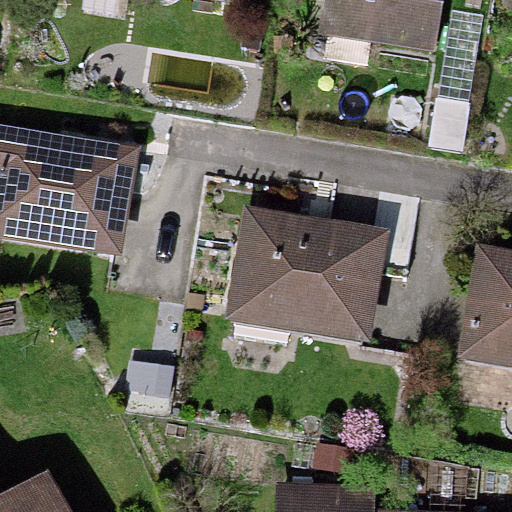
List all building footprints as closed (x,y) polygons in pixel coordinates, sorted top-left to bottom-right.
[(327,0),(323,43),(436,56),(443,0),(327,0)] [(0,246),(116,265),(134,153),(0,131),(0,246)] [(385,234),(247,213),(230,326),(368,347),(385,234)] [(511,376),(511,259),(477,255),(460,369),(511,376)] [(367,511),(368,491),(280,489),(279,511),(367,511)] [(47,511),(37,493),(3,511),(47,511)]
